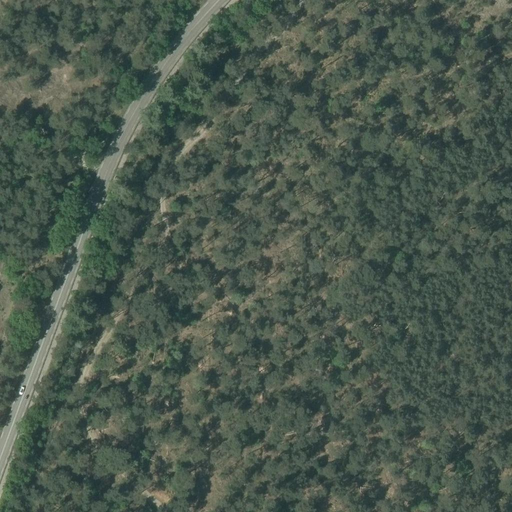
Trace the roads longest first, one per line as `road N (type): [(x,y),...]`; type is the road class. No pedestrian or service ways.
road 1 (track): [(302,0),(171,164),(160,200),(167,233),(161,248),(134,280),(83,382),(81,411),(95,447),(164,511)]
road 2 (primary): [(0,458),(118,146),(152,84),(219,0)]
